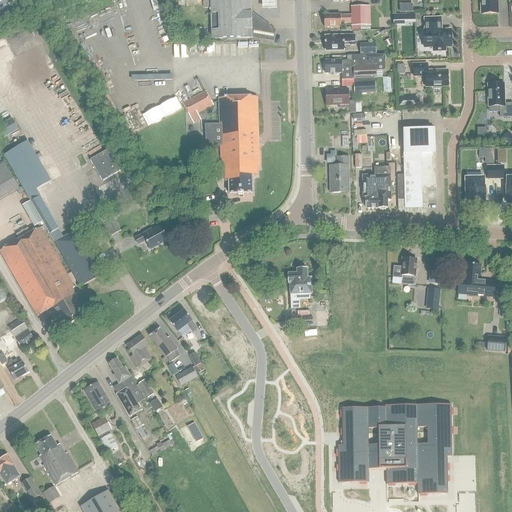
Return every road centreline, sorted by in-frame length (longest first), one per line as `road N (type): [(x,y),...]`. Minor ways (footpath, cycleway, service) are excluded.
road 1 (residential): [(206,267),(259,349),(256,444),(291,511)]
road 2 (tertiary): [(0,426),(206,267)]
road 3 (residential): [(466,0),(469,103),(450,158),(454,230)]
road 4 (tertiary): [(293,214),(306,183),(299,0)]
road 5 (tertiary): [(454,230),(293,214)]
road 6 (track): [(64,377),(0,264)]
